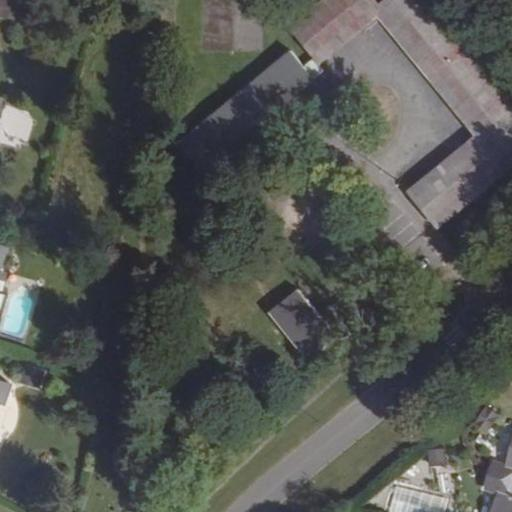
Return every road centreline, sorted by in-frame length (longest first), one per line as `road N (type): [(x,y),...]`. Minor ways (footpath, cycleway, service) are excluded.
road 1 (residential): [(511,281),(242,511)]
road 2 (unknown): [(461,323),(396,182),(383,73)]
